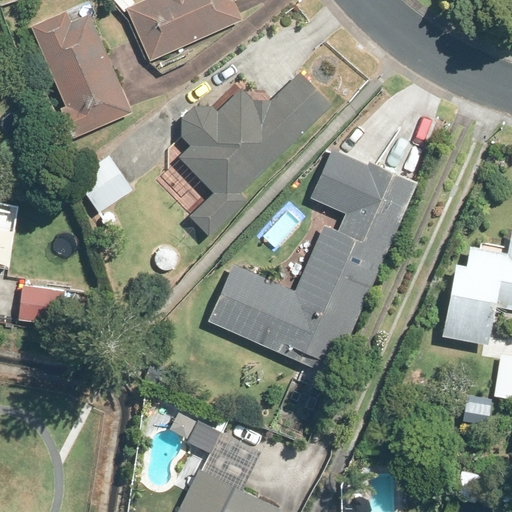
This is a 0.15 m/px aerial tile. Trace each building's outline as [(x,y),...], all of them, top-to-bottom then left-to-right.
[(117,0),(125,9),(135,0),(117,0)] [(141,0),(129,6),(153,58),(244,17),(236,0),(141,0)] [(35,22),(68,103),(63,105),(75,133),(134,109),(93,11),(73,19),(69,8),(35,22)] [(181,153),(216,190),(192,213),(212,234),(250,197),(243,190),(337,102),(305,68),(274,97),(257,97),(245,83),(220,107),(215,102),(213,104),(197,103),(184,115),(184,133),(193,142),(181,153)] [(110,153),(78,176),(102,210),(134,187),(110,153)] [(210,318),(334,373),(419,179),(372,158),(341,229),(327,222),(297,289),(235,262),(210,318)] [(0,262),(12,264),(21,211),(0,207),(0,262)] [(459,260),(446,333),(491,341),(498,303),(511,305),(511,245),(511,250),(473,243),(469,262),(459,260)] [(25,282),(20,317),(63,323),(68,288),(25,282)] [(145,340),(118,367),(133,374),(156,350),(145,340)] [(157,382),(168,387),(173,376),(161,371),(157,382)] [(281,511),(284,507),(245,487),(264,449),(223,429),(204,467),(201,467),(178,511),(281,511)]
